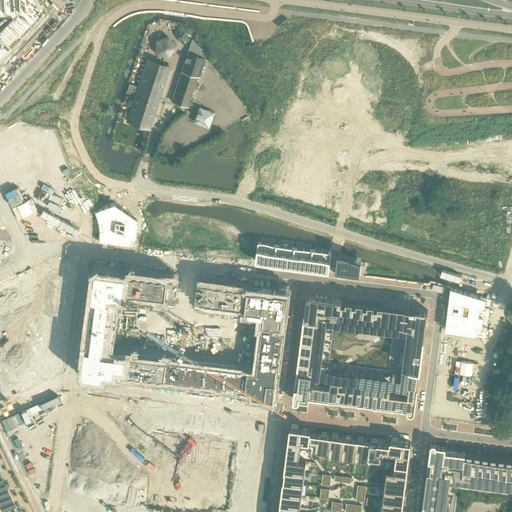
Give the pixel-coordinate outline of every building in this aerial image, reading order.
[(0,0),(0,55),(40,14),(33,0),(0,0)] [(511,46),(296,19),(267,45),(297,77),(313,63),(354,69),(352,90),(363,92),(356,152),(511,172),(511,46)] [(183,32),(176,37),(180,43),(188,39),(183,32)] [(155,53),(167,56),(175,46),(167,37),(156,41),(155,53)] [(171,101),(187,106),(197,77),(199,78),(206,55),(191,38),(171,101)] [(126,121),(149,128),(170,67),(147,59),(138,87),(129,84),(127,90),(136,93),(126,121)] [(198,106),(193,121),(209,126),(214,111),(198,106)] [(98,231),(97,240),(97,242),(134,247),(139,209),(117,200),(93,211),(93,212),(96,221),(98,231)] [(258,242),(255,262),(256,263),(256,262),(264,263),(264,264),(265,264),(265,263),(267,264),(267,263),(274,264),(276,245),(268,244),(267,244),(258,243),(259,242),(258,242)] [(276,245),(274,264),(281,265),(282,266),(283,266),(291,267),(292,267),(294,247),(286,246),(285,246),(277,245),(276,245)] [(294,247),(292,267),(301,268),(303,268),(310,269),(313,249),(312,249),(312,250),(304,249),(304,248),(303,248),(295,247),(294,247)] [(313,249),(310,269),(317,270),(319,270),(319,271),(319,270),(328,272),(329,272),(331,252),(330,252),(322,251),(321,251),(313,250),(313,249)] [(337,258),(335,273),(343,274),(344,274),(359,276),(361,261),(356,260),(355,259),(337,254),(337,258)] [(0,397),(3,397),(3,396),(4,396),(4,395),(5,393),(7,392),(9,391),(11,391),(11,390),(12,389),(13,389),(15,388),(17,389),(18,389),(18,390),(18,389),(19,389),(22,387),(24,387),(27,385),(28,385),(28,384),(28,383),(29,382),(29,381),(31,381),(33,380),(35,379),(37,378),(39,377),(41,377),(41,378),(42,378),(43,378),(52,374),(53,373),(54,373),(53,372),(48,363),(48,362),(47,362),(47,361),(46,361),(44,359),(38,355),(37,355),(35,356),(29,359),(26,360),(25,361),(22,362),(17,365),(14,366),(13,366),(13,367),(10,368),(9,368),(2,372),(0,369),(0,319),(5,317),(7,316),(8,316),(9,318),(10,317),(10,318),(13,316),(14,316),(17,314),(18,314),(18,315),(18,316),(20,319),(20,320),(22,323),(23,325),(24,325),(23,324),(24,323),(25,321),(33,311),(32,309),(31,306),(30,304),(29,304),(28,302),(29,302),(28,302),(29,302),(28,301),(27,300),(27,299),(33,297),(33,296),(35,295),(35,296),(36,295),(37,295),(40,293),(41,293),(42,293),(43,292),(44,291),(45,291),(51,289),(52,289),(53,290),(54,291),(53,297),(53,298),(53,299),(53,300),(52,300),(52,302),(52,305),(52,307),(52,308),(52,310),(51,309),(51,310),(50,316),(48,316),(46,316),(46,315),(43,315),(39,315),(38,314),(30,325),(29,326),(28,328),(27,328),(27,329),(29,329),(33,329),(34,329),(38,330),(39,330),(39,332),(39,336),(38,343),(41,344),(40,349),(46,355),(47,357),(48,358),(49,358),(49,359),(50,359),(51,359),(54,359),(55,359),(56,360),(61,360),(61,361),(62,361),(62,360),(62,359),(63,355),(63,354),(63,353),(62,353),(61,351),(61,347),(62,347),(62,346),(64,346),(62,345),(62,344),(62,340),(64,339),(64,338),(65,338),(65,337),(66,332),(73,272),(62,264),(8,290),(7,291),(7,290),(0,293),(0,397)] [(180,277),(179,278),(174,278),(174,276),(170,276),(169,277),(165,277),(157,276),(157,274),(152,273),(152,275),(149,275),(149,273),(144,272),(143,274),(141,273),(141,272),(135,271),(135,273),(132,272),(133,271),(127,270),(127,272),(96,268),(82,374),(274,398),(288,292),(244,286),(244,285),(238,284),(238,286),(234,285),(234,284),(228,283),(228,285),(224,284),(224,283),(218,282),(218,283),(214,283),(214,281),(208,281),(208,282),(204,282),(204,280),(199,279),(199,281),(194,280),(194,279),(189,278),(189,280),(184,279),(184,278),(180,277)] [(480,341),(485,303),(444,291),(438,336),(480,341)] [(295,384),(295,385),(295,386),(293,399),(293,400),(294,400),(294,401),(295,401),(296,401),(297,401),(298,401),(299,401),(299,400),(299,399),(300,400),(302,400),(303,400),(304,400),(305,400),(307,400),(307,401),(307,400),(308,401),(309,401),(309,400),(308,400),(309,398),(309,396),(328,399),(328,400),(340,401),(340,402),(340,403),(341,403),(341,404),(342,404),(342,405),(343,405),(344,405),(345,405),(345,404),(346,404),(347,403),(347,402),(348,401),(349,401),(351,402),(356,403),(356,404),(356,405),(357,406),(358,406),(358,407),(359,407),(360,407),(361,407),(361,406),(362,406),(363,405),(363,404),(364,404),(364,403),(367,404),(372,405),(372,406),(372,407),(373,407),(373,408),(374,408),(374,409),(375,409),(376,409),(377,409),(378,408),(379,408),(379,407),(379,406),(380,406),(380,405),(383,406),(383,407),(388,407),(388,408),(388,409),(389,410),(390,411),(391,411),(392,411),(393,411),(394,410),(395,410),(395,409),(396,408),(396,407),(398,408),(399,408),(399,409),(404,409),(407,410),(407,411),(408,411),(408,412),(409,413),(410,413),(411,413),(412,413),(413,413),(414,412),(414,411),(415,411),(415,410),(416,404),(416,400),(417,394),(418,387),(420,371),(421,360),(421,358),(422,352),(422,350),(423,350),(424,339),(424,338),(425,331),(425,327),(426,327),(425,327),(426,323),(426,322),(426,319),(427,319),(427,318),(426,318),(427,315),(427,314),(427,311),(428,311),(428,310),(427,310),(424,310),(424,309),(423,309),(423,310),(419,309),(415,309),(415,308),(414,308),(414,309),(413,308),(412,308),(409,308),(409,307),(408,307),(408,308),(406,308),(406,307),(405,307),(402,307),(401,306),(401,307),(398,306),(397,306),(394,306),(393,305),(393,306),(389,305),(390,305),(389,305),(385,305),(385,304),(384,305),(383,303),(378,302),(377,304),(373,303),(372,302),(368,301),(367,302),(362,302),(362,300),(357,300),(356,301),(352,301),(351,299),(346,298),(346,299),(345,300),(342,299),(336,298),(327,297),(327,296),(326,296),(322,295),(320,295),(317,295),(316,294),(315,296),(310,295),(306,298),(305,312),(304,312),(304,318),(303,325),(303,327),(301,336),(301,338),(300,346),(300,348),(299,357),(298,359),(297,368),(297,370),(296,375),(296,377),(296,378),(296,379),(296,382),(295,383),(295,384)] [(69,478),(64,511),(240,511),(241,511),(240,511),(241,504),(242,502),(241,502),(242,494),(243,494),(243,493),(243,492),(244,484),(244,483),(244,482),(244,481),(245,474),(245,473),(246,472),(245,471),(246,463),(247,463),(247,462),(247,461),(248,453),(248,452),(249,444),(250,437),(250,436),(252,420),(229,417),(228,423),(227,422),(227,423),(224,422),(220,421),(220,420),(214,419),(214,421),(210,420),(210,418),(204,418),(204,420),(204,419),(200,419),(201,417),(195,416),(195,418),(191,418),(191,416),(185,415),(185,417),(181,417),(181,414),(176,414),(176,416),(172,415),(172,413),(166,413),(166,415),(162,414),(162,412),(157,411),(157,414),(156,414),(147,488),(69,478)] [(288,437),(288,438),(301,440),(301,441),(308,441),(309,433),(310,433),(311,429),(297,427),(298,426),(291,425),(291,427),(290,426),(289,433),(288,437)] [(309,433),(308,441),(316,442),(315,450),(320,451),(327,452),(328,452),(330,436),(326,435),(327,433),(322,432),(321,435),(310,433),(309,433)] [(327,452),(327,456),(340,458),(341,458),(343,437),(337,437),(338,434),(333,434),(333,436),(330,436),(328,452),(327,452)] [(340,458),(340,460),(353,461),(354,461),(354,459),(356,439),(350,438),(351,436),(346,435),(346,438),(343,437),(341,458),(340,458)] [(356,439),(354,459),(368,461),(368,457),(367,457),(369,441),(363,440),(363,438),(358,437),(358,439),(356,439)] [(0,511),(34,511),(21,484),(21,483),(19,481),(19,479),(18,477),(16,474),(16,473),(15,471),(15,470),(13,468),(13,466),(12,464),(11,464),(10,461),(10,460),(9,458),(8,457),(7,454),(7,453),(6,450),(5,450),(4,447),(3,446),(2,444),(2,443),(1,441),(0,439),(0,438),(0,511)] [(287,448),(286,458),(299,460),(299,459),(301,440),(288,438),(287,446),(287,448)] [(390,443),(389,452),(396,453),(396,452),(409,454),(409,452),(410,450),(411,442),(398,440),(399,438),(392,438),(391,439),(390,439),(389,443),(390,443)] [(369,441),(367,457),(368,457),(371,458),(381,459),(382,451),(389,452),(390,443),(389,443),(377,442),(377,439),(372,439),(372,441),(369,441)] [(511,511),(511,457),(507,457),(507,459),(506,459),(504,458),(505,456),(499,456),(499,458),(498,458),(496,457),(497,455),(496,455),(491,455),(491,457),(490,457),(488,456),(489,454),(488,454),(483,454),(483,456),(482,456),(480,455),(481,453),(475,453),(475,455),(474,455),(472,454),(473,452),(467,452),(467,454),(465,453),(449,451),(447,451),(445,451),(445,450),(445,448),(446,448),(446,447),(445,447),(446,446),(445,446),(444,446),(442,446),(440,446),(438,446),(438,445),(437,445),(431,445),(429,454),(429,457),(429,459),(428,459),(429,460),(429,461),(428,461),(428,463),(428,464),(428,465),(428,466),(428,468),(427,468),(428,468),(427,472),(427,473),(427,476),(426,477),(426,478),(426,482),(425,482),(426,483),(425,487),(425,488),(424,492),(424,493),(424,494),(424,498),(423,498),(423,499),(424,499),(423,503),(423,504),(423,505),(422,508),(422,509),(421,511),(511,511)] [(394,471),(394,472),(407,474),(408,463),(408,462),(409,459),(409,454),(396,452),(396,453),(395,463),(394,471)] [(286,458),(284,470),(305,472),(306,460),(299,459),(299,460),(286,458)] [(284,474),(283,481),(303,484),(303,483),(305,472),(284,470),(284,471),(284,474)] [(384,487),(384,488),(405,491),(405,489),(405,484),(406,481),(407,474),(394,472),(394,471),(390,471),(386,470),(386,471),(385,484),(384,487)] [(282,486),(281,492),(302,495),(302,496),(306,496),(307,484),(303,483),(303,484),(283,481),(283,482),(282,486)] [(383,499),(403,502),(404,498),(405,491),(384,488),(383,499)] [(280,502),(280,504),(293,505),(293,506),(300,507),(302,496),(302,495),(281,492),(281,494),(280,502)] [(378,506),(377,511),(381,511),(391,511),(401,511),(402,511),(402,509),(403,502),(383,499),(379,498),(378,506)]
